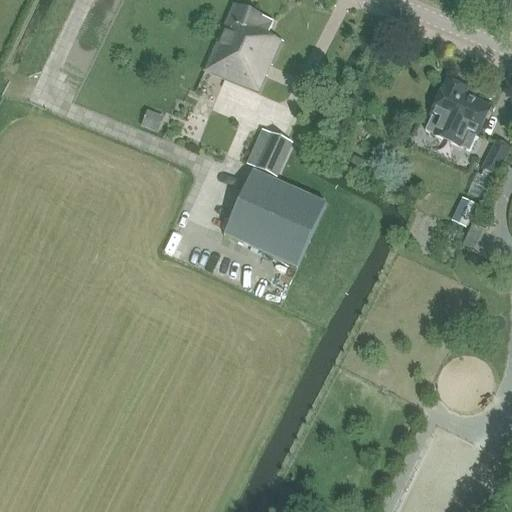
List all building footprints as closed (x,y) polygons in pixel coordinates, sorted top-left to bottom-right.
[(203,72),(261,96),(269,79),(268,78),(273,67),(274,68),(285,44),(268,37),(274,23),(234,6),(203,72)] [(87,61),(93,46),(78,40),(71,54),(87,61)] [(448,90),(446,89),(434,116),(434,117),(427,133),(468,153),(476,137),(477,137),(491,108),(465,97),(467,92),(451,84),(448,90)] [(270,136),(255,170),(277,179),(292,146),(270,136)] [(497,144),(483,171),(484,171),(496,178),(511,151),(497,144)] [(354,157),(350,166),(359,170),(363,162),(354,157)] [(278,182),(254,171),(224,237),(295,270),(326,205),(278,183),(278,182)] [(463,191),(459,203),(473,208),(477,196),(463,191)] [(456,215),(452,222),(466,229),(470,222),(456,215)]
